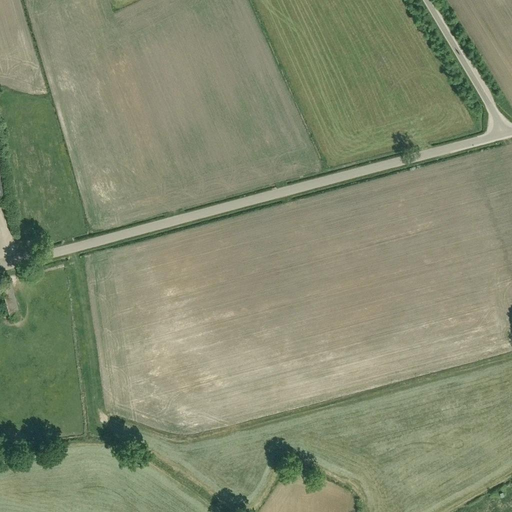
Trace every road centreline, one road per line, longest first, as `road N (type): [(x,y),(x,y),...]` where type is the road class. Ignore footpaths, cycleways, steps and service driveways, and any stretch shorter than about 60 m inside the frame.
road 1 (unclassified): [(0,267),(504,134)]
road 2 (unclassified): [(504,134),(426,0)]
